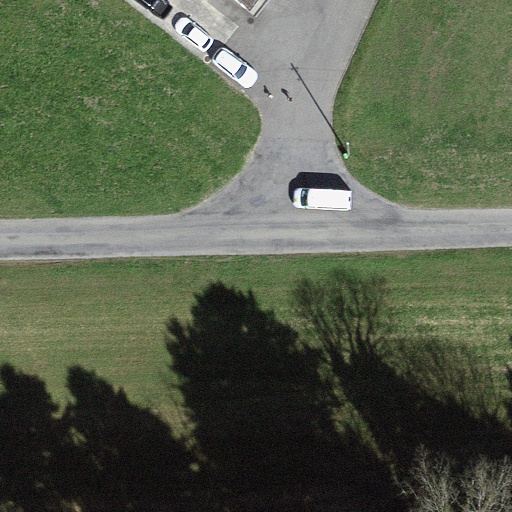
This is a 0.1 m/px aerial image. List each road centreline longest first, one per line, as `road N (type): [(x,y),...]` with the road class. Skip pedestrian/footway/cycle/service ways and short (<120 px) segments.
road 1 (unclassified): [(0,235),(511,230)]
road 2 (track): [(342,0),(291,126),(295,233)]
